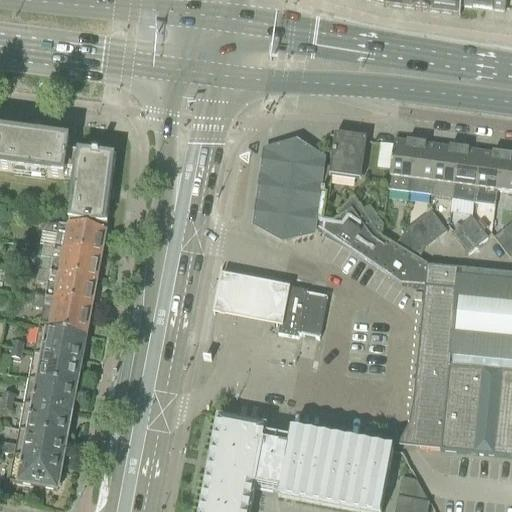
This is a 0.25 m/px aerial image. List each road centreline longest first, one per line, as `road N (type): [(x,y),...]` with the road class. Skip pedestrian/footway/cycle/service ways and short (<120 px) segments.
road 1 (primary): [(511,67),(233,26)]
road 2 (secondary): [(125,511),(175,236)]
road 3 (primary): [(0,47),(181,71)]
road 4 (residential): [(342,86),(395,113),(511,129)]
road 5 (primary): [(342,86),(511,104)]
road 6 (unknown): [(387,406),(399,447),(434,476),(511,492)]
road 7 (secondary): [(175,236),(223,77)]
road 8 (secondary): [(181,71),(173,119),(175,236)]
